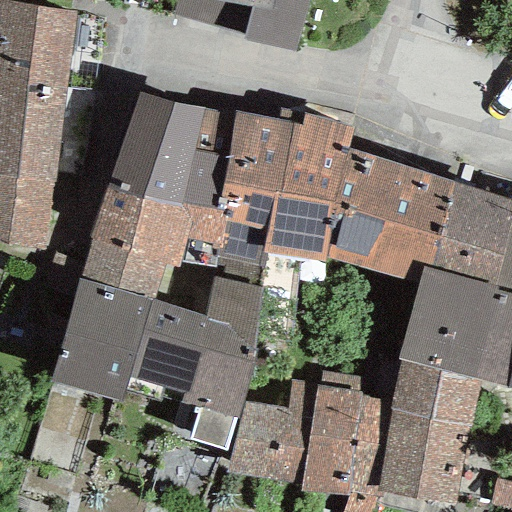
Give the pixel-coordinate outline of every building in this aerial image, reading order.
[(77,13),(0,0),(0,78),(64,88),(77,13)] [(308,0),(177,0),(173,15),(244,34),(242,41),(296,51),(308,0)] [(0,176),(53,183),(64,88),(0,78),(0,176)] [(178,104),(137,92),(108,184),(194,207),(217,211),(234,114),(178,104)] [(266,231),(261,253),(323,261),(324,256),(334,205),(347,149),(352,129),(305,112),(279,108),(278,120),(234,114),(217,211),(226,213),(224,222),(266,231)] [(418,284),(423,267),(430,268),(452,183),(347,149),(334,205),(324,256),(418,284)] [(0,242),(44,249),(53,183),(0,176),(0,242)] [(511,211),(511,201),(510,201),(467,188),(452,183),(430,268),(492,286),(511,211)] [(163,264),(177,269),(179,261),(215,267),(224,222),(226,213),(217,211),(194,207),(108,184),(77,279),(150,301),(153,302),(163,264)] [(511,194),(510,201),(511,201),(511,211),(492,286),(511,290),(511,194)] [(206,319),(182,394),(178,404),(200,410),(234,419),(239,420),(244,401),(254,366),(258,288),(261,253),(266,231),(224,222),(215,267),(213,279),(203,318),(206,319)] [(418,284),(396,359),(479,381),(507,389),(511,367),(511,290),(492,286),(430,268),(423,267),(418,284)] [(128,378),(150,301),(77,279),(50,383),(122,403),(128,378)] [(150,301),(128,378),(182,394),(206,319),(203,318),(153,302),(150,301)] [(378,490),(455,506),(467,426),(479,381),(396,359),(390,403),(378,490)] [(234,439),(224,473),(301,484),(316,384),(291,380),(286,409),(244,401),(239,420),(234,439)] [(362,393),(316,384),(301,484),(301,493),(349,494),(377,498),(378,490),(390,403),(361,397),(362,393)] [(224,452),(234,419),(200,410),(189,440),(224,452)] [(511,482),(496,479),(490,505),(511,509),(511,482)] [(349,494),(342,511),(371,511),(377,498),(349,494)]
